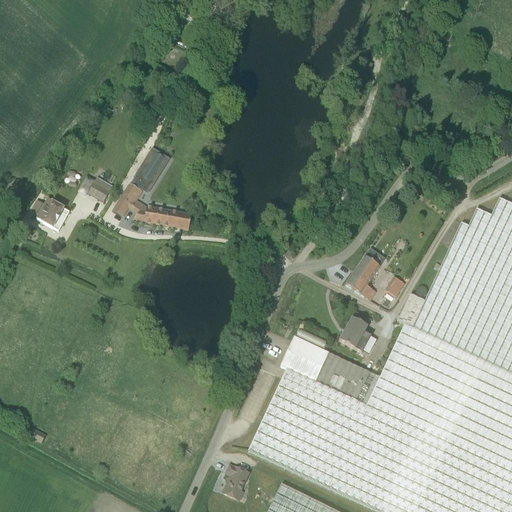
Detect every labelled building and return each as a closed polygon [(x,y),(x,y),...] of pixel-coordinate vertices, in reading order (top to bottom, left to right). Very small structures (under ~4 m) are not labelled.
[(191,0),(182,14),(192,21),(205,0),(191,0)] [(419,28),(416,37),(423,40),(427,31),(419,28)] [(363,62),(359,71),(368,75),(372,65),(363,62)] [(137,191),(138,189),(140,187),(147,191),(167,160),(151,150),(134,177),(135,178),(130,186),(128,185),(117,204),(128,210),(132,212),(137,204),(136,203),(142,193),(137,191)] [(92,187),(88,195),(103,204),(112,188),(96,179),(92,187)] [(511,511),(511,206),(499,200),(490,217),(476,211),(468,228),(461,225),(424,304),(412,330),(404,327),(380,379),(340,361),(329,355),(314,385),(286,372),(247,453),(371,511),(511,511)] [(36,202),(30,213),(38,217),(36,221),(53,231),(62,214),(64,211),(47,201),(44,207),(36,202)] [(142,207),(137,216),(133,222),(188,232),(191,217),(146,209),(142,207)] [(385,269),(381,266),(379,269),(364,258),(345,286),(369,302),(375,293),(373,292),(375,288),(375,287),(385,269)] [(396,301),(404,286),(392,279),(384,294),(396,301)] [(396,324),(404,327),(412,330),(424,304),(409,296),(396,324)] [(355,314),(339,343),(361,355),(370,338),(364,335),(370,322),(355,314)] [(297,332),(295,339),(323,351),(326,344),(297,332)] [(293,339),(279,369),(286,372),(314,385),(329,355),(293,339)] [(29,439),(41,446),(45,438),(33,431),(29,439)] [(230,477),(222,495),(236,501),(248,475),(234,469),(229,467),(225,475),(230,477)] [(329,511),(281,489),(268,511),(329,511)]
